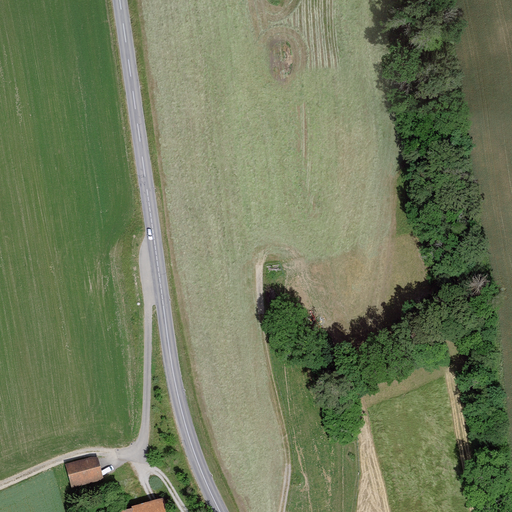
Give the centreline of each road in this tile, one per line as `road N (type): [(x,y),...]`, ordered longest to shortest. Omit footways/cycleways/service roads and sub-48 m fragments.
road 1 (secondary): [(120,0),(172,375),(219,511)]
road 2 (track): [(282,511),(289,453),(256,275)]
road 3 (track): [(182,511),(161,471),(117,453),(87,450),(0,485)]
